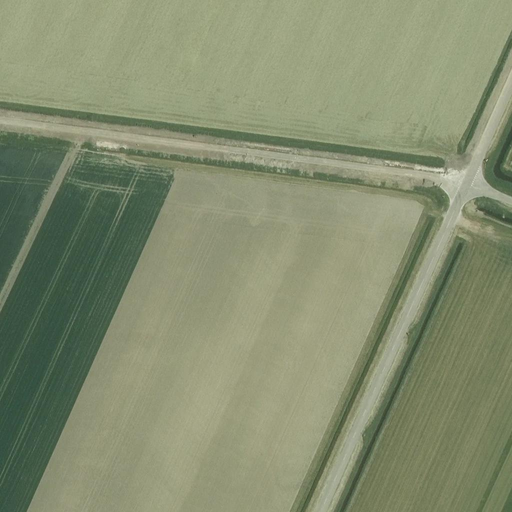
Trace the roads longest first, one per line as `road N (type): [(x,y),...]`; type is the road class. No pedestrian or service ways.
road 1 (unclassified): [(465,185),(0,120)]
road 2 (unclassified): [(320,511),(465,185)]
